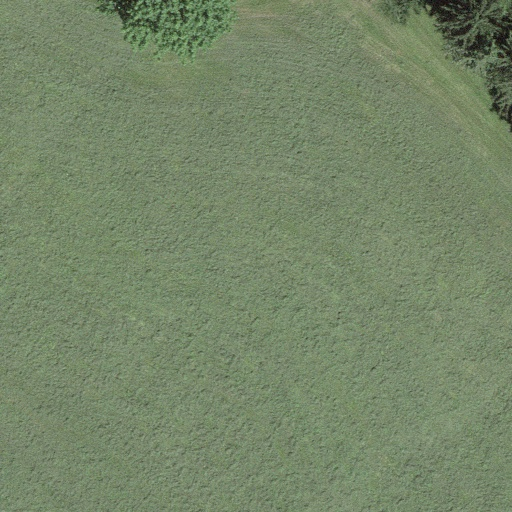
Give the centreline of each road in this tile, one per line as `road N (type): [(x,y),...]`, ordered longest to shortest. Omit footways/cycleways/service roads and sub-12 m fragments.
road 1 (track): [(273,0),(209,35),(145,0)]
road 2 (track): [(511,109),(423,0)]
